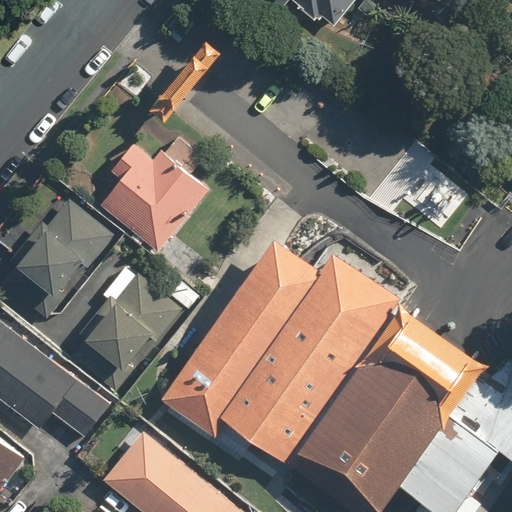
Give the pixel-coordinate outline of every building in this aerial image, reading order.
[(275,0),(283,6),(287,0),(289,0),(316,21),(320,16),(334,27),(354,0),(275,0)] [(159,252),(212,189),(162,147),(152,159),(130,141),(107,168),(116,175),(95,199),(159,252)] [(14,264),(3,277),(15,287),(26,275),(51,296),(81,260),(88,266),(114,235),(68,196),(44,224),(41,222),(9,260),(14,264)] [(263,213),(140,375),(197,418),(210,401),(259,437),(273,418),(368,490),(391,459),(441,496),(484,440),(511,461),(511,332),(492,318),(472,346),(317,230),(305,245),(263,213)] [(103,293),(108,297),(78,334),(121,369),(150,335),(155,340),(182,308),(128,264),(103,293)] [(0,316),(0,399),(39,429),(53,412),(87,438),(114,403),(0,316)] [(242,511),(135,429),(101,472),(153,511),(242,511)] [(0,486),(24,454),(0,435),(0,486)]
